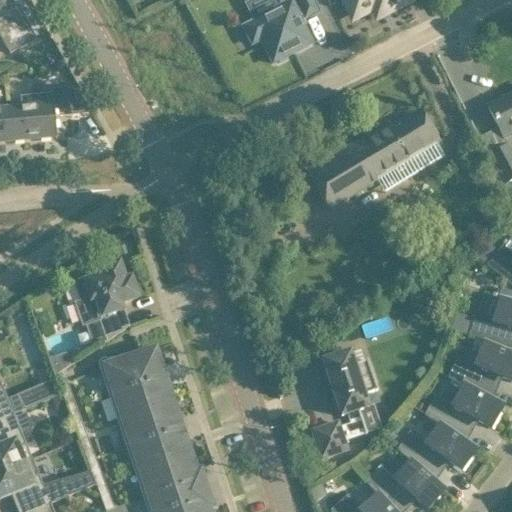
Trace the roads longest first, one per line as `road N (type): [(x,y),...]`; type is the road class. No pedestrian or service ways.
road 1 (residential): [(288,511),(170,173)]
road 2 (residential): [(238,130),(502,0)]
road 3 (residential): [(170,173),(68,0)]
road 4 (residential): [(0,201),(170,173)]
